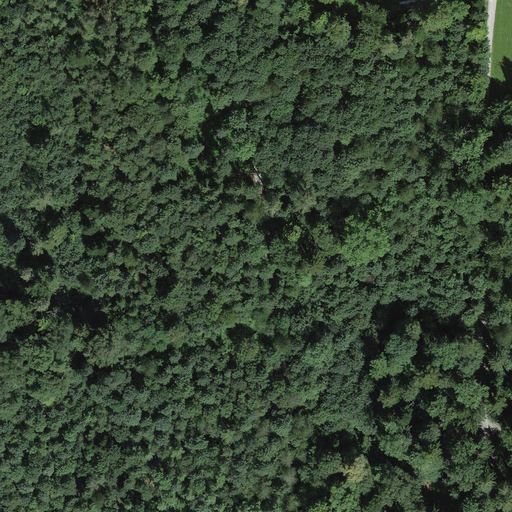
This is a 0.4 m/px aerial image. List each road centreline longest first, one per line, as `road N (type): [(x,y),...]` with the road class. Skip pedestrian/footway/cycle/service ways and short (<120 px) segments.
road 1 (track): [(231,0),(302,511)]
road 2 (track): [(501,511),(483,393),(488,255),(479,125),(491,0)]
road 3 (track): [(486,424),(449,438),(376,511)]
